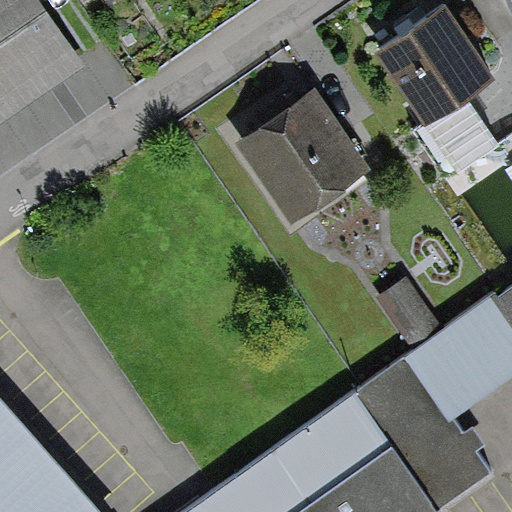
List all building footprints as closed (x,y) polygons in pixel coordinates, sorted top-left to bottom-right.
[(0,0),(0,112),(83,56),(44,0),(0,0)] [(409,29),(377,51),(428,122),(493,75),(442,4),(409,29)] [(369,170),(316,91),(288,109),(240,141),(293,220),(369,170)] [(376,290),(414,341),(442,320),(405,269),(376,290)] [(511,281),(498,291),(494,285),(442,320),(414,341),(354,383),(439,502),(490,466),(448,407),(511,361),(511,281)] [(113,511),(0,382),(0,511),(113,511)] [(444,511),(439,502),(354,383),(175,511),(444,511)]
